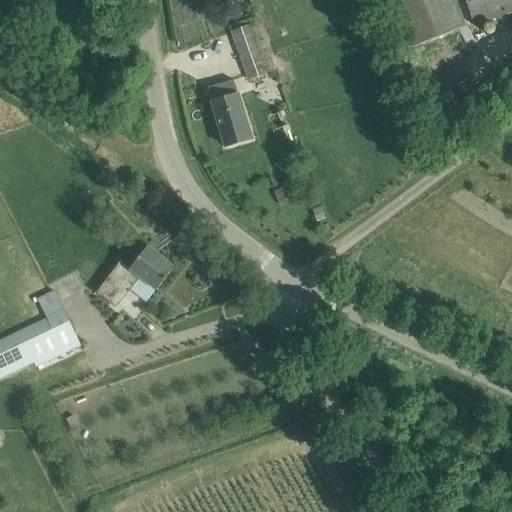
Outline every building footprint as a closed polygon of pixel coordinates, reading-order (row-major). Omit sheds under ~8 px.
[(394,0),(413,47),(464,28),(453,0),(394,0)] [(511,0),(465,0),(475,25),(511,10),(511,0)] [(231,32),(248,79),(275,70),(258,22),(231,32)] [(212,102),(221,132),(247,124),(238,94),(237,94),(233,80),(220,84),(224,98),(212,102)] [(141,175),(138,179),(143,183),(146,179),(141,175)] [(281,188),(274,191),(280,206),(287,203),(281,188)] [(322,207),(313,210),(317,221),(325,218),(322,207)] [(97,293),(117,308),(140,277),(157,290),(174,268),(147,247),(131,268),(121,261),(97,293)] [(0,378),(35,361),(37,366),(80,345),(64,311),(48,319),(0,341),(0,378)] [(249,335),(240,340),(245,351),(255,346),(249,335)]
